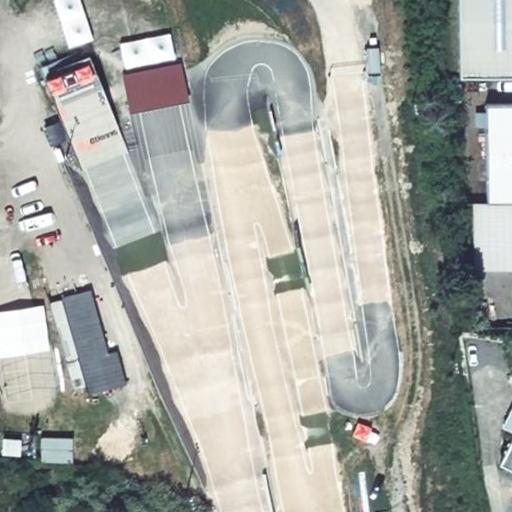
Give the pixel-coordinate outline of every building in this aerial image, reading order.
[(511,0),(457,0),(459,80),(511,78),(511,0)] [(511,203),(511,104),(486,105),(488,204),(511,203)] [(82,361),(100,355),(83,294),(64,299),(82,361)] [(511,407),(502,427),(511,432),(511,407)] [(511,440),(499,466),(511,472),(511,440)]
